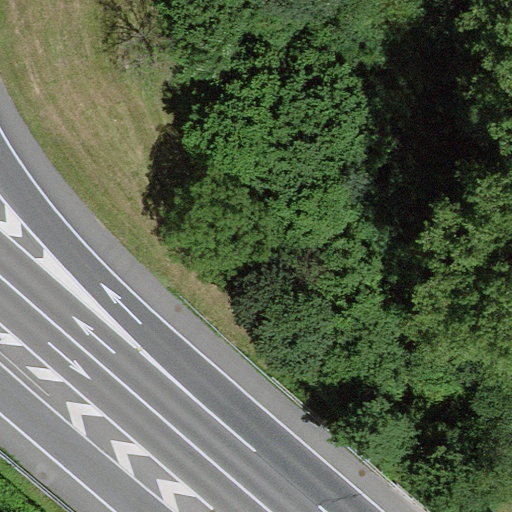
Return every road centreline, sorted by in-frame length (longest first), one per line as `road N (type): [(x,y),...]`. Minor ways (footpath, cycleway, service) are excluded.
road 1 (trunk): [(249,496),(71,271),(0,165)]
road 2 (trunk): [(249,496),(0,275)]
road 3 (trunk): [(0,387),(146,511)]
